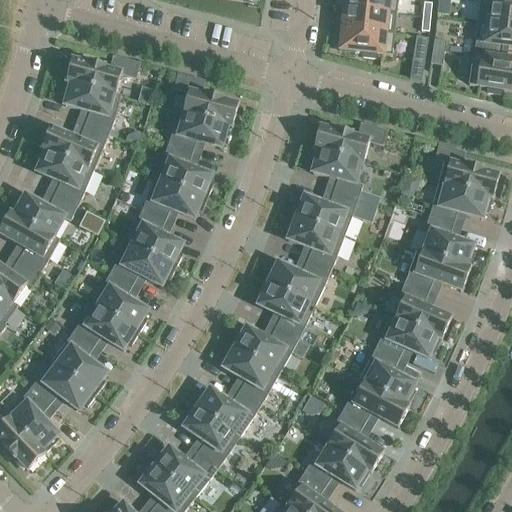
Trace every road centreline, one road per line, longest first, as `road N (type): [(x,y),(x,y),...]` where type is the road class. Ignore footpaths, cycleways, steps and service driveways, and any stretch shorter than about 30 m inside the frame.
road 1 (residential): [(53,511),(154,391),(195,324),(293,77)]
road 2 (residential): [(511,267),(441,433),(395,511)]
road 3 (residential): [(42,15),(293,77)]
road 4 (residential): [(293,77),(511,135)]
road 5 (residential): [(42,15),(0,139)]
